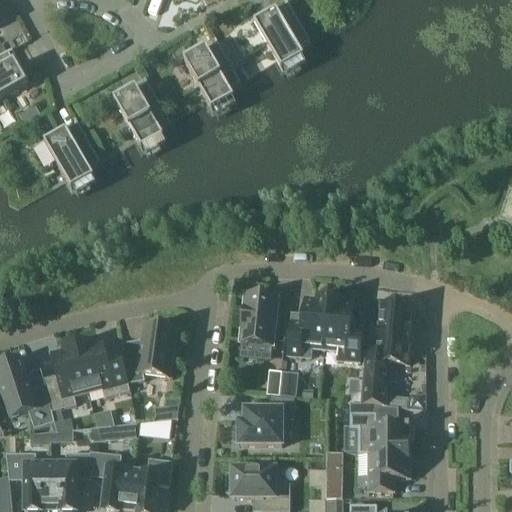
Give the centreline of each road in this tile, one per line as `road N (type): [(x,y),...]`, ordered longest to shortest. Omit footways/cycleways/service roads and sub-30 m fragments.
road 1 (residential): [(188,511),(214,276)]
road 2 (residential): [(436,301),(345,275),(242,268),(214,276)]
road 3 (residential): [(214,276),(0,338)]
road 4 (residential): [(436,301),(438,511)]
road 5 (residential): [(25,6),(69,89),(151,47)]
road 6 (residential): [(511,363),(488,403),(487,511)]
